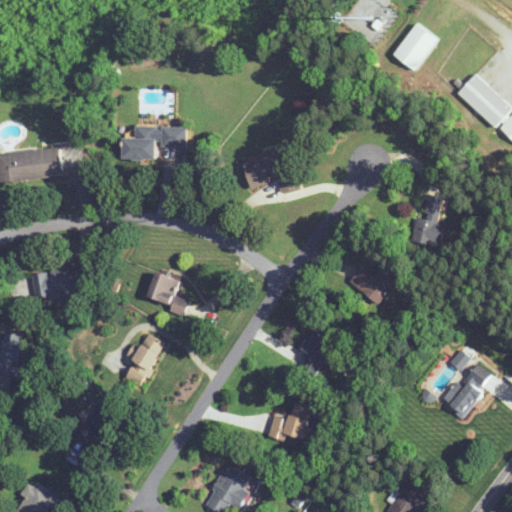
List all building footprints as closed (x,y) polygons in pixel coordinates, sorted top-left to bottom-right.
[(438,40),(418,24),(394,54),(415,70),(438,40)] [(511,107),(476,75),(459,93),(498,129),(499,127),(511,138),(511,107)] [(124,137),(124,159),(157,160),(157,146),(188,147),(188,127),(136,126),(135,138),(124,137)] [(0,153),(0,164),(2,182),(63,176),(61,148),(0,153)] [(272,183),(270,177),(278,175),(283,194),(298,190),(288,151),(245,163),(251,189),(272,183)] [(417,217),(413,242),(442,246),(446,224),(439,223),(443,197),(429,195),(425,218),(417,217)] [(361,269),(351,281),(379,304),(403,276),(386,262),(372,278),(361,269)] [(83,268),(35,272),(37,298),(85,294),(83,268)] [(181,280),(158,271),(147,298),(186,313),(190,301),(175,295),(181,280)] [(308,358),(302,369),(316,377),(334,342),(313,331),(301,354),(308,358)] [(20,333),(1,333),(1,374),(20,374),(20,333)] [(127,376),(139,384),(166,344),(150,333),(132,359),(137,362),(127,376)] [(453,360),(462,369),(472,359),(463,350),(453,360)] [(462,416),(486,394),(479,388),(492,375),(481,363),(445,398),(462,416)] [(75,438),(91,449),(118,409),(102,398),(75,438)] [(287,434),(307,438),(314,406),(294,402),(291,419),(275,415),(271,437),(285,440),(287,434)] [(206,503),(222,511),(225,511),(231,503),(242,509),(251,492),(246,489),(253,477),(229,463),(206,503)] [(424,511),(435,494),(409,477),(388,511),(390,511),(424,511)] [(17,511),(46,511),(51,506),(59,511),(65,511),(71,503),(32,478),(22,494),(27,497),(17,511)]
